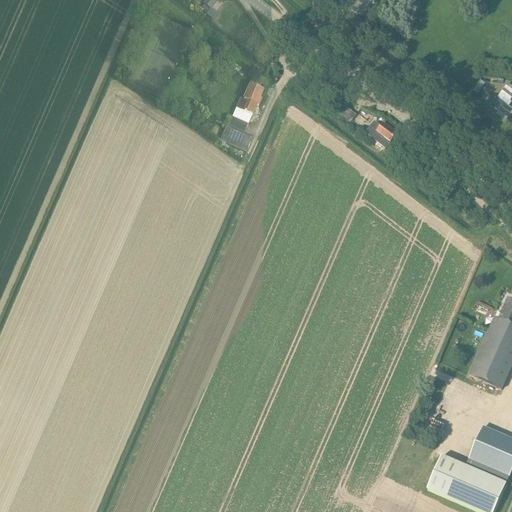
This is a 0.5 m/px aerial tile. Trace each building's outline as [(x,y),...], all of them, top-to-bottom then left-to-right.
[(207,0),(203,5),(210,11),(211,9),(218,0),(207,0)] [(209,12),(207,15),(212,18),(216,13),(211,9),(210,11),(209,12)] [(235,65),(232,69),(243,77),(245,74),(241,71),(241,70),(235,65)] [(511,98),(511,87),(508,84),(500,95),(510,102),(511,98)] [(236,110),(232,118),(248,124),(251,116),(252,117),(257,106),(258,106),(261,99),(260,99),(263,92),(250,86),(244,101),(240,99),(236,110)] [(505,125),(511,115),(511,109),(496,98),(490,107),(495,111),(492,115),(505,125)] [(347,109),(341,117),(344,120),(350,124),(352,123),(354,119),(357,116),(351,112),(347,109)] [(374,123),(365,133),(367,135),(374,140),(386,150),(390,145),(391,144),(394,140),(398,135),(384,123),(380,128),(376,124),(374,123)] [(227,127),(220,142),(226,145),(224,150),(224,151),(227,153),(227,152),(228,151),(229,149),(230,147),(246,154),(253,138),(244,134),(228,127),(227,127)] [(488,331),(468,376),(501,391),(511,366),(511,300),(508,298),(498,320),(494,318),(488,331)] [(511,440),(484,427),(469,460),(509,478),(511,472),(511,440)] [(442,457),(427,490),(477,511),(494,511),(506,485),(466,467),(442,457)]
